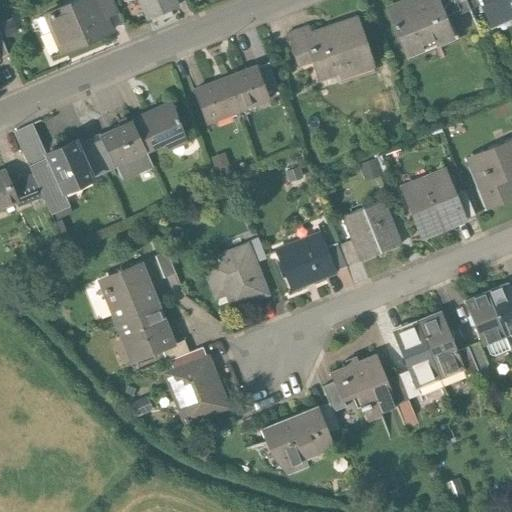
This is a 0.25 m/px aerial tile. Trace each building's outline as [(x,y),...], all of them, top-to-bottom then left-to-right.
[(118,17),(111,0),(77,0),(42,15),(59,56),(112,34),(107,21),(118,17)] [(122,0),(124,3),(130,0),(136,0),(147,24),(182,8),(178,0),(122,0)] [(404,0),(386,7),(406,60),(459,40),(451,19),(443,0),(404,0)] [(443,0),(451,19),(480,6),(477,0),(443,0)] [(511,0),(477,0),(480,6),(491,31),(511,21),(511,0)] [(307,25),(286,31),(298,68),(312,63),(319,85),(377,67),(361,14),(309,30),(307,25)] [(258,65),(225,77),(240,118),(273,106),(258,65)] [(206,130),(240,118),(225,77),(191,89),(206,130)] [(170,103),(133,120),(149,155),(163,148),(166,153),(188,143),(170,103)] [(133,120),(98,136),(115,171),(149,155),(133,120)] [(77,140),(43,155),(45,159),(62,199),(96,184),(77,140)] [(511,140),(465,160),(487,213),(511,203),(511,140)] [(62,199),(45,159),(7,175),(19,204),(21,209),(42,200),(50,217),(66,210),(62,199)] [(4,168),(0,169),(0,212),(19,204),(7,175),(4,168)] [(470,224),(447,168),(400,188),(422,243),(470,224)] [(387,200),(342,218),(361,266),(406,248),(387,200)] [(337,276),(320,233),(271,252),(288,296),(337,276)] [(269,299),(249,245),(199,264),(213,302),(224,298),(230,313),(269,299)] [(96,281),(113,324),(159,306),(141,263),(96,281)] [(511,283),(486,293),(509,352),(511,350),(511,283)] [(509,352),(486,293),(465,302),(488,360),(509,352)] [(176,349),(159,306),(113,324),(130,367),(176,349)] [(443,312),(417,322),(441,384),(466,374),(443,312)] [(415,394),(441,384),(417,322),(391,332),(415,394)] [(211,355),(162,374),(185,432),(234,413),(211,355)] [(379,356),(332,374),(343,407),(359,400),(369,426),(400,413),(379,356)] [(319,409),(261,432),(268,458),(286,478),(308,470),(306,463),(336,452),(319,409)]
